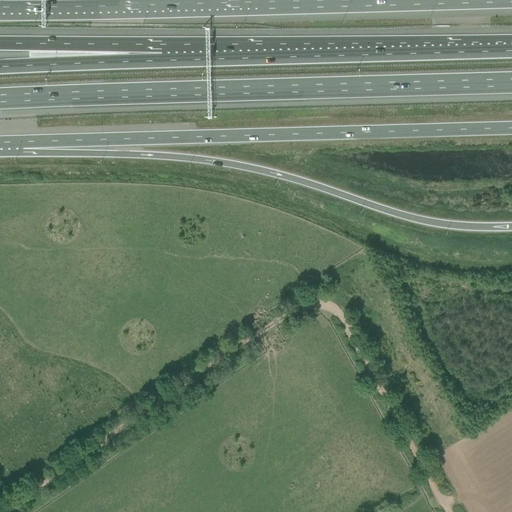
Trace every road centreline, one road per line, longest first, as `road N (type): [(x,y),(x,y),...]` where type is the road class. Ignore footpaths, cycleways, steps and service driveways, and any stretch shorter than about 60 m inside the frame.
road 1 (track): [(0,511),(282,316),(314,303),(348,322),(448,511)]
road 2 (motorway): [(0,101),(511,84)]
road 3 (trunk): [(21,143),(254,170),(414,221),(511,228)]
road 4 (trunk): [(21,143),(511,129)]
road 5 (trunk): [(370,0),(0,6)]
road 6 (motorway): [(511,51),(163,59)]
road 7 (motorway): [(163,59),(0,50)]
road 8 (motorway): [(163,59),(0,66)]
